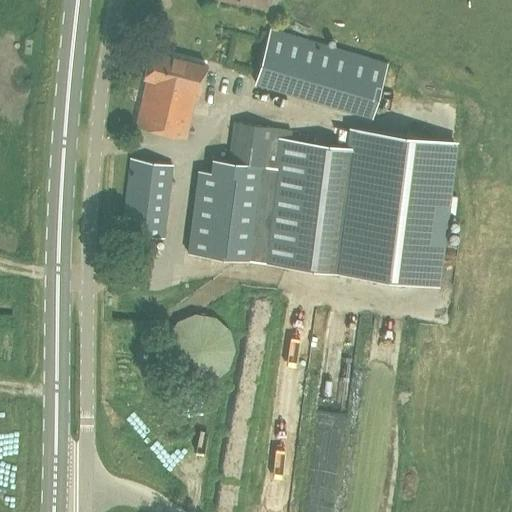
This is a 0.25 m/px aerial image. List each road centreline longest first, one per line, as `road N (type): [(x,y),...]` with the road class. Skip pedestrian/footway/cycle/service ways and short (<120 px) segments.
road 1 (unclassified): [(84,489),(97,151),(126,0)]
road 2 (secondary): [(55,491),(57,279),(79,0)]
